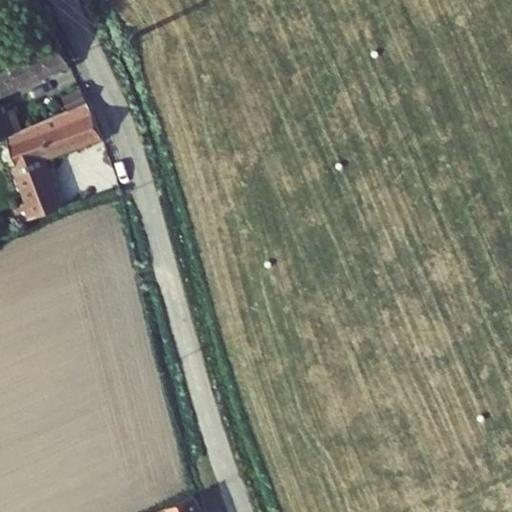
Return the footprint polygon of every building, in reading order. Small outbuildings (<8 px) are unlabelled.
[(0,138),(8,136),(0,116),(0,94),(70,64),(53,29),(0,53),(0,138)] [(63,94),(70,108),(89,100),(82,86),(63,94)] [(0,112),(0,116),(8,136),(22,130),(13,108),(0,112)] [(11,152),(43,227),(71,215),(49,162),(105,140),(95,119),(11,152)] [(203,511),(196,494),(154,511),(203,511)]
